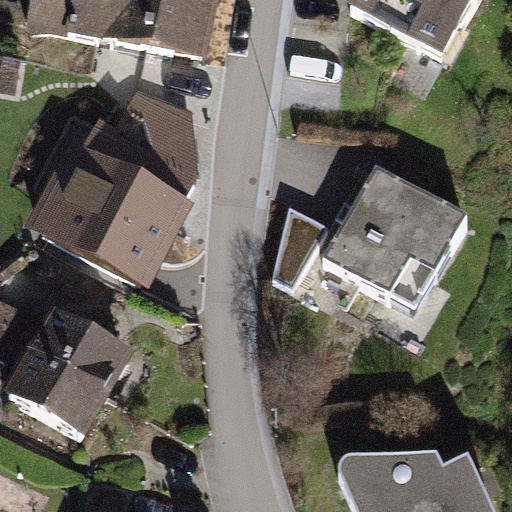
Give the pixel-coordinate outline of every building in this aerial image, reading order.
[(35,0),(27,45),(125,61),(137,0),(35,0)] [(222,0),(137,0),(125,61),(204,83),(222,0)] [(415,0),(354,0),(351,32),(445,90),(478,38),(415,0)] [(415,0),(478,38),(502,0),(415,0)] [(74,150),(29,235),(153,301),(199,215),(189,210),(202,187),(197,115),(141,94),(118,136),(101,127),(86,156),(74,150)] [(380,184),(323,274),(415,329),(471,238),(380,184)] [(0,295),(0,346),(30,361),(52,324),(0,295)] [(30,361),(1,412),(84,459),(135,368),(52,324),(30,361)] [(339,482),(340,493),(348,511),(483,511),(469,478),(448,487),(440,473),(349,471),(342,474),(339,482)]
